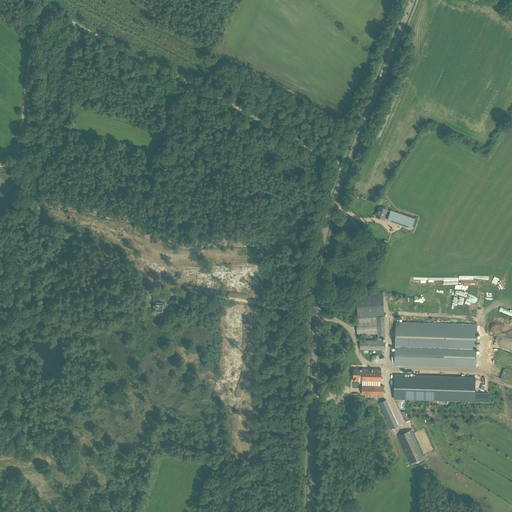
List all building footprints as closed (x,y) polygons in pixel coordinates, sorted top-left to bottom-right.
[(376,216),(376,217),(383,219),(385,213),(387,210),(387,209),(380,207),(377,213),(376,214),(375,215),(376,216)] [(387,210),(385,213),(393,216),(391,221),(412,228),(415,219),(391,210),(390,211),(387,210)] [(357,290),(356,312),(397,313),(397,308),(477,310),(478,293),(357,290)] [(180,304),(180,300),(169,299),(169,298),(162,298),(161,302),(154,301),(153,312),(164,313),(165,303),(180,304)] [(476,348),(476,330),(395,328),(395,346),(476,348)] [(358,329),(358,339),(385,340),(386,340),(386,330),(358,329)] [(385,350),(386,340),(385,340),(360,340),(360,350),(385,350)] [(395,346),(395,365),(476,366),(476,348),(395,346)] [(381,382),(381,369),(353,368),(353,378),(362,378),(362,381),(381,382)] [(476,377),(394,374),(394,400),(475,402),(476,377)] [(362,395),(372,395),(384,395),(384,386),(362,385),(362,395)] [(391,414),(385,397),(380,399),(387,419),(391,418),(393,424),(395,423),(391,413),(391,414)] [(411,430),(398,436),(410,463),(423,458),(411,430)]
